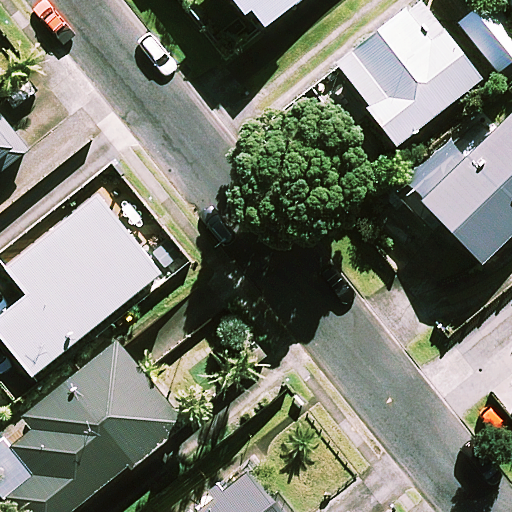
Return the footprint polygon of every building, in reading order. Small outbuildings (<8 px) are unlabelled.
[(233,0),(244,14),(249,9),(261,25),(295,0),(233,0)] [(480,80),(422,0),(412,0),(333,57),(394,142),(480,80)] [(511,56),(511,35),(487,0),(479,0),(456,17),(493,70),(511,56)] [(511,111),(464,157),(449,141),(395,193),(410,209),(421,199),(481,262),(511,232),(511,111)] [(0,167),(24,147),(0,119),(0,167)] [(159,273),(95,190),(2,261),(27,293),(0,313),(0,333),(30,373),(159,273)] [(64,511),(183,423),(122,341),(1,431),(16,450),(0,461),(0,485),(19,511),(64,511)] [(280,511),(247,469),(191,511),(280,511)]
